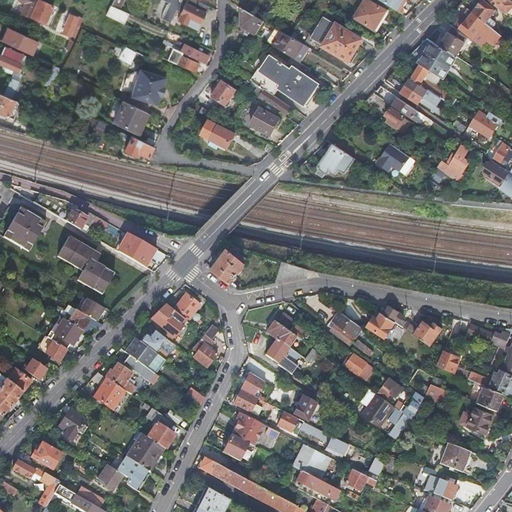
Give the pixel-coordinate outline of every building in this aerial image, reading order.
[(37,0),(18,0),(18,1),(25,4),(21,12),(32,17),(38,1),(37,0)] [(194,0),(186,0),(177,21),(195,30),(207,6),(194,0)] [(361,0),(350,19),(371,32),(383,12),(363,0),(361,0)] [(375,0),(381,3),(402,16),(404,13),(400,12),(405,2),(401,0),(375,0)] [(465,0),(464,2),(461,5),(473,14),(475,15),(475,16),(486,24),(494,30),(497,26),(497,24),(491,19),(497,12),(485,2),(481,7),(472,0),(465,0)] [(489,0),(501,9),(508,15),(511,10),(511,1),(510,0),(489,0)] [(404,13),(409,4),(405,2),(400,12),(404,13)] [(502,37),(494,30),(486,24),(475,16),(475,15),(473,14),(461,5),(454,11),(463,18),(457,27),(462,30),(475,40),(479,35),(495,46),(502,37)] [(239,27),(256,37),(264,24),(238,9),(239,27)] [(383,12),(371,32),(375,34),(386,14),(383,12)] [(71,15),(63,33),(70,36),(78,18),(71,15)] [(305,48),(318,56),(322,49),(351,66),(357,56),(354,54),(362,41),(322,19),(305,48)] [(36,41),(7,27),(1,40),(30,53),(36,41)] [(277,32),(269,46),(274,49),(296,63),(305,48),(277,32)] [(439,47),(455,57),(464,44),(448,34),(439,47)] [(427,40),(408,58),(417,64),(434,44),(427,40)] [(207,56),(200,53),(184,44),(180,53),(183,54),(204,64),(207,56)] [(417,64),(419,65),(429,71),(441,79),(455,57),(439,47),(434,44),(417,64)] [(0,53),(19,62),(20,62),(23,54),(3,45),(0,53)] [(167,46),(162,58),(191,72),(195,63),(182,56),(183,54),(180,53),(167,46)] [(143,55),(126,47),(121,58),(132,63),(135,56),(141,59),(143,55)] [(0,69),(10,74),(11,75),(13,70),(16,70),(19,62),(0,53),(0,69)] [(322,86),(319,85),(307,76),(310,72),(296,63),(291,70),(268,55),(258,70),(280,86),(278,89),(306,108),(322,86)] [(54,64),(49,75),(55,78),(61,68),(61,67),(54,64)] [(419,65),(410,79),(427,90),(452,105),(456,99),(424,79),(429,71),(419,65)] [(134,71),(130,72),(129,72),(122,90),(131,94),(131,95),(156,104),(159,95),(162,96),(164,91),(165,87),(163,86),(166,77),(141,68),(139,72),(135,70),(134,71)] [(10,74),(1,95),(9,98),(18,78),(11,75),(10,74)] [(55,78),(49,75),(44,84),(51,87),(55,78)] [(410,79),(405,86),(435,106),(438,102),(425,93),(427,90),(410,79)] [(213,100),(210,105),(221,112),(235,91),(221,82),(211,98),(213,100)] [(405,86),(400,93),(417,105),(419,101),(437,113),(440,108),(435,106),(405,86)] [(380,87),(375,92),(385,99),(389,93),(380,87)] [(254,94),(285,115),(288,117),(292,111),(258,89),(254,94)] [(1,95),(0,94),(0,113),(11,118),(18,102),(9,98),(1,95)] [(368,99),(365,102),(375,109),(382,100),(373,94),(368,99)] [(396,98),(391,106),(419,125),(421,123),(418,121),(418,119),(413,115),(416,111),(396,98)] [(148,113),(123,100),(112,121),(137,133),(148,113)] [(260,107),(251,124),(271,135),(280,118),(260,107)] [(211,118),(214,114),(203,108),(200,112),(211,118)] [(392,109),(387,117),(390,119),(387,123),(398,130),(405,119),(392,109)] [(473,118),(469,124),(490,137),(498,125),(477,111),(473,118)] [(225,150),(233,136),(207,121),(199,136),(212,143),(209,147),(214,150),(216,145),(225,150)] [(455,122),(453,126),(462,132),(465,128),(455,122)] [(136,152),(148,157),(153,147),(131,136),(124,149),(135,155),(136,152)] [(392,144),(388,150),(408,164),(412,159),(399,150),(392,144)] [(346,175),(356,161),(332,145),(318,167),(319,171),(326,176),(328,175),(330,172),(337,176),(340,172),(346,175)] [(511,151),(504,147),(495,161),(505,167),(511,156),(511,151)] [(478,152),(471,148),(464,160),(470,164),(478,152)] [(408,164),(388,150),(378,165),(386,171),(391,165),(394,167),(402,172),(408,164)] [(455,154),(447,165),(452,169),(463,175),(467,169),(470,164),(464,160),(455,154)] [(442,159),(436,168),(441,171),(443,168),(445,164),(446,162),(442,159)] [(482,177),(499,188),(508,172),(491,161),(489,163),(487,164),(486,165),(485,166),(482,177)] [(445,164),(443,168),(450,172),(452,169),(447,165),(445,164)] [(439,172),(436,177),(450,187),(453,182),(439,172)] [(499,188),(510,196),(511,196),(511,174),(508,172),(499,188)] [(463,175),(458,182),(464,187),(465,188),(470,181),(463,175)] [(455,190),(460,194),(463,189),(458,186),(455,190)] [(69,210),(63,220),(85,233),(92,222),(95,217),(77,207),(75,211),(74,210),(72,212),(69,210)] [(19,208),(2,237),(26,251),(43,222),(19,208)] [(106,224),(95,217),(92,222),(104,229),(106,224)] [(144,268),(154,250),(127,235),(117,253),(144,268)] [(92,256),(94,254),(67,237),(55,257),(81,273),(76,282),(100,297),(113,275),(94,264),(97,259),(92,256)] [(227,250),(212,270),(230,283),(248,259),(237,250),(236,252),(231,248),(229,252),(227,250)] [(309,271),(283,263),(277,283),(308,276),(309,271)] [(184,318),(187,321),(200,304),(198,302),(199,300),(190,292),(188,294),(186,293),(175,308),(186,315),(184,318)] [(79,299),(72,310),(78,313),(84,302),(79,299)] [(87,319),(93,323),(96,318),(100,312),(84,302),(78,313),(80,315),(83,317),(87,319)] [(165,304),(150,318),(175,337),(187,321),(184,318),(165,304)] [(380,314),(390,322),(406,334),(409,330),(396,320),(399,316),(386,306),(380,314)] [(380,314),(373,308),(361,324),(378,336),(390,322),(380,314)] [(62,310),(57,318),(65,322),(69,315),(62,310)] [(80,332),(82,333),(86,325),(84,323),(80,321),(83,317),(80,315),(78,313),(72,310),(69,315),(65,322),(80,332)] [(355,323),(342,313),(333,323),(335,325),(330,331),(348,344),(360,327),(355,323)] [(282,314),(275,323),(286,331),(292,322),(282,314)] [(52,341),(66,350),(69,345),(71,347),(80,332),(65,322),(57,318),(46,337),(52,341)] [(273,321),(265,334),(272,338),(276,340),(289,349),(289,348),(296,338),(288,332),(286,331),(275,323),(273,321)] [(335,325),(333,323),(331,321),(326,327),(330,331),(335,325)] [(212,323),(204,333),(210,338),(218,328),(212,323)] [(419,324),(411,339),(428,348),(437,328),(429,323),(427,328),(419,324)] [(297,326),(292,332),(301,339),(305,333),(297,326)] [(140,340),(156,353),(167,339),(154,329),(152,332),(149,336),(145,333),(140,340)] [(504,349),(510,336),(502,333),(501,336),(497,335),(496,337),(485,333),(485,335),(472,330),(470,335),(499,347),(504,349)] [(208,344),(212,339),(210,338),(204,333),(200,338),(208,344)] [(123,351),(128,354),(139,340),(135,337),(123,351)] [(183,337),(176,346),(180,349),(188,354),(193,348),(194,346),(183,337)] [(139,340),(128,354),(145,367),(156,353),(140,340),(139,340)] [(276,340),(273,344),(266,355),(278,364),(278,365),(292,375),(293,375),(292,374),(297,367),(298,367),(294,364),(300,356),(289,349),(276,340)] [(358,340),(354,345),(368,355),(372,351),(358,340)] [(59,362),(66,350),(52,341),(44,353),(59,362)] [(197,342),(194,346),(193,348),(200,353),(196,357),(206,365),(216,352),(206,345),(204,347),(197,342)] [(491,364),(497,367),(497,366),(504,349),(499,347),(491,364)] [(312,350),(305,360),(311,364),(318,354),(312,350)] [(484,386),(488,387),(491,381),(493,376),(486,373),(484,378),(455,367),(458,359),(442,352),(441,355),(437,364),(436,367),(453,374),(464,378),(474,382),(484,386)] [(145,367),(154,374),(165,359),(156,353),(145,367)] [(144,372),(141,376),(148,381),(154,374),(145,367),(128,354),(124,359),(136,369),(137,367),(144,372)] [(344,367),(342,368),(347,372),(349,370),(360,379),(369,367),(352,354),(343,365),(344,367)] [(33,359),(31,361),(27,367),(23,364),(20,369),(37,380),(44,370),(38,366),(39,363),(33,359)] [(105,378),(124,391),(131,395),(134,391),(136,388),(125,381),(131,373),(117,364),(112,372),(110,370),(105,378)] [(511,396),(511,379),(511,375),(511,374),(496,369),(493,376),(491,381),(488,387),(505,394),(511,396)] [(4,383),(21,394),(28,383),(11,371),(4,383)] [(98,373),(91,380),(100,386),(93,397),(111,409),(124,391),(105,378),(98,373)] [(248,373),(240,390),(254,397),(260,383),(264,385),(265,382),(248,373)] [(430,385),(439,389),(441,382),(433,379),(430,385)] [(0,417),(13,405),(21,394),(4,383),(0,380),(0,417)] [(388,380),(377,395),(386,401),(390,396),(396,400),(400,394),(401,394),(403,390),(388,380)] [(471,390),(481,393),(484,386),(474,382),(471,390)] [(424,396),(428,388),(421,383),(414,393),(422,398),(424,396)] [(430,385),(429,385),(428,388),(424,396),(442,402),(447,392),(439,389),(430,385)] [(505,394),(488,387),(484,386),(481,393),(476,404),(497,412),(505,394)] [(190,389),(184,397),(195,406),(201,398),(190,389)] [(240,390),(233,404),(250,413),(257,399),(254,397),(240,390)] [(401,414),(376,397),(371,393),(369,392),(360,406),(367,410),(361,419),(378,431),(385,422),(394,428),(388,438),(396,444),(409,421),(401,414)] [(401,414),(409,421),(422,399),(422,398),(414,393),(411,398),(413,400),(407,410),(405,408),(401,414)] [(184,397),(179,404),(191,413),(195,406),(184,397)] [(299,406),(295,414),(311,422),(317,411),(320,413),(323,406),(306,397),(301,406),(299,406)] [(66,405),(62,410),(68,413),(58,429),(66,433),(63,437),(73,443),(78,434),(82,435),(86,429),(82,426),(85,421),(73,413),(75,410),(66,405)] [(150,408),(143,416),(155,424),(147,438),(162,448),(164,449),(175,433),(157,422),(162,415),(150,408)] [(164,416),(182,427),(187,419),(168,409),(164,416)] [(463,413),(459,424),(486,435),(493,416),(474,409),(471,416),(463,413)] [(284,412),(277,426),(290,433),(298,419),(284,412)] [(242,414),(231,435),(245,442),(249,444),(254,447),(262,432),(266,426),(242,414)] [(281,433),(266,426),(262,432),(277,440),(281,433)] [(331,436),(326,433),(324,437),(329,440),(325,448),(342,456),(347,446),(331,437),(331,436)] [(141,434),(126,457),(127,458),(150,473),(166,450),(164,449),(162,448),(147,438),(141,434)] [(222,453),(240,461),(249,444),(245,442),(231,435),(231,436),(228,436),(226,441),(227,444),(222,453)] [(462,472),(470,451),(447,442),(439,464),(462,472)] [(21,451),(16,456),(25,461),(30,465),(34,459),(52,471),(62,455),(43,444),(38,454),(35,452),(31,458),(21,451)] [(394,449),(385,444),(382,450),(390,455),(391,454),(394,449)] [(292,466),(293,466),(302,471),(317,479),(320,481),(330,458),(303,445),(292,466)] [(379,460),(384,462),(386,463),(389,458),(382,455),(379,460)] [(198,456),(193,467),(199,470),(200,469),(282,511),(292,511),(295,507),(198,456)] [(373,457),(367,472),(377,477),(384,462),(379,460),(373,457)] [(150,473),(127,458),(117,473),(121,475),(127,480),(124,485),(138,492),(150,473)] [(390,458),(386,468),(391,470),(396,460),(390,458)] [(30,465),(25,461),(23,464),(18,461),(12,470),(30,481),(36,472),(31,469),(33,466),(30,465)] [(103,483),(101,487),(109,492),(121,475),(117,473),(104,463),(95,477),(103,483)] [(439,479),(441,473),(426,467),(423,473),(439,479)] [(377,482),(352,469),(346,484),(360,491),(364,482),(374,487),(377,482)] [(2,471),(0,472),(0,479),(3,482),(7,484),(11,476),(2,471)] [(304,493),(315,499),(328,506),(331,500),(335,502),(341,491),(330,486),(320,481),(317,479),(302,471),(297,481),(299,482),(307,486),(304,493)] [(195,482),(207,488),(222,496),(227,487),(201,472),(195,482)] [(38,483),(55,493),(60,485),(61,484),(44,474),(38,483)] [(425,490),(452,502),(459,488),(439,479),(437,483),(431,481),(429,485),(428,484),(425,490)] [(16,496),(19,491),(7,484),(3,482),(0,487),(0,488),(12,496),(16,496)] [(307,486),(299,482),(295,489),(304,493),(307,486)] [(104,511),(60,485),(55,493),(72,502),(70,504),(83,511),(104,511)] [(83,487),(79,493),(101,507),(105,501),(83,487)] [(207,488),(194,511),(223,511),(230,500),(222,496),(207,488)] [(346,494),(359,501),(361,497),(348,490),(346,494)] [(422,511),(423,511),(446,511),(449,506),(428,497),(422,511)] [(325,511),(328,507),(328,506),(315,499),(309,511),(325,511)]
